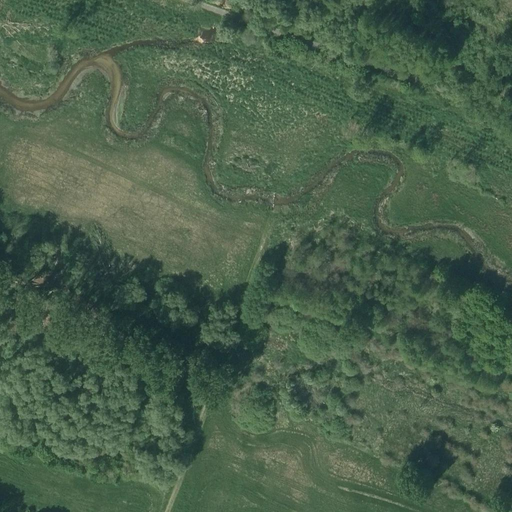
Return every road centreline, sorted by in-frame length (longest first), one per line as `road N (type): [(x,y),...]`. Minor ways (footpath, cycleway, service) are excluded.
road 1 (track): [(311,113),(168,511)]
road 2 (track): [(511,116),(179,0)]
